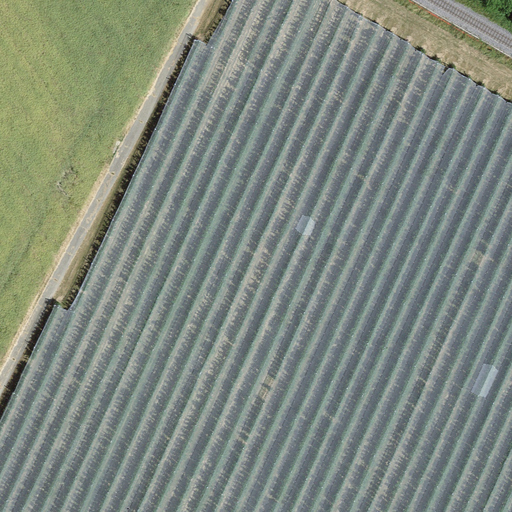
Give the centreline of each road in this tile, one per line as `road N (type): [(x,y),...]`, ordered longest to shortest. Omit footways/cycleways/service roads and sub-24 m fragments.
road 1 (track): [(202,0),(0,383)]
road 2 (track): [(511,79),(375,0)]
